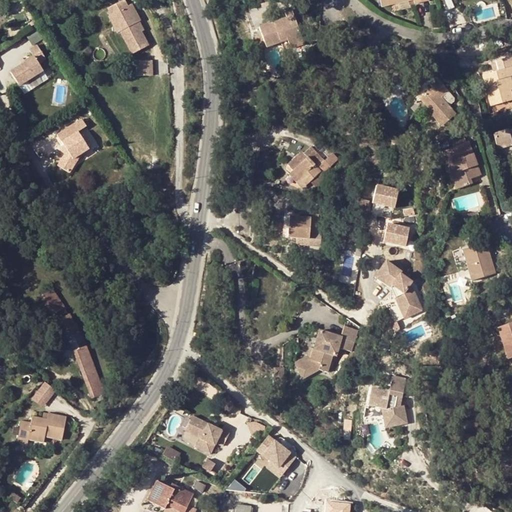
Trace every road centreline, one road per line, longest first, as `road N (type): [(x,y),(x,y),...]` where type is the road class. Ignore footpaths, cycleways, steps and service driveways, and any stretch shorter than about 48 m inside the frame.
road 1 (tertiary): [(193,0),(211,97),(175,344),(139,412),(59,511)]
road 2 (unknown): [(193,246),(170,202),(167,68),(162,31),(145,0)]
road 3 (residential): [(346,0),(426,37),(511,24)]
